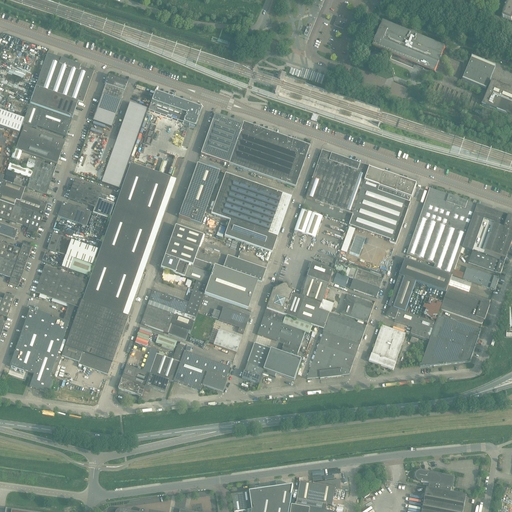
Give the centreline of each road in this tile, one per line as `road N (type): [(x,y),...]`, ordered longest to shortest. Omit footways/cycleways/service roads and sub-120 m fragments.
road 1 (unclassified): [(102,411),(212,100)]
road 2 (unclassified): [(229,398),(319,135)]
road 3 (tertiary): [(228,427),(448,403),(481,392)]
road 4 (tertiary): [(228,427),(104,438),(0,423)]
road 5 (unclassified): [(354,385),(475,373),(511,277)]
road 6 (unclassified): [(354,385),(426,173)]
road 7 (unclassified): [(41,245),(104,60)]
road 8 (unclassified): [(350,463),(493,446)]
road 9 (unclassified): [(95,455),(228,427)]
road 10 (unclassified): [(253,29),(194,23),(123,0)]
road 11 (unclassified): [(91,499),(221,481)]
road 12 (unclassified): [(221,481),(350,463)]
road 13 (unclassified): [(102,411),(229,398)]
road 14 (unclassified): [(229,398),(354,385)]
